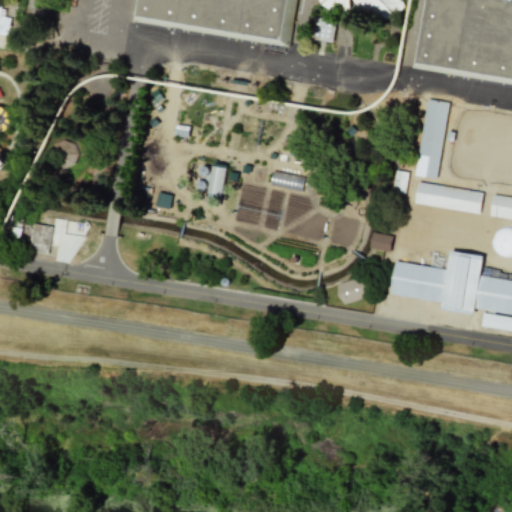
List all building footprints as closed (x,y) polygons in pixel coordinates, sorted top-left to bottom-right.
[(138,0),(292,0),(285,42),(136,16),(138,0)] [(424,0),(511,0),(511,79),(415,66),(424,0)] [(0,3),(1,4),(0,10),(0,17),(10,18),(7,35),(0,34),(0,3)] [(334,20),(314,19),(313,40),(333,41),(334,20)] [(427,99),(415,175),(437,179),(449,103),(427,99)] [(0,131),(7,134),(13,111),(0,106),(0,131)] [(0,152),(9,162),(1,170),(0,168),(0,152)] [(222,196),(226,168),(212,165),(207,193),(222,196)] [(301,191),(304,178),(273,171),(270,185),(301,191)] [(407,172),(395,171),(393,192),(406,193),(407,172)] [(418,181),(415,203),(480,214),(483,193),(418,181)] [(168,209),(171,196),(158,192),(154,206),(168,209)] [(511,197),(493,194),(490,216),(511,219),(511,197)] [(47,253),(51,226),(33,223),(29,250),(47,253)] [(479,276),(511,281),(511,314),(474,308),(473,315),(440,309),(441,302),(389,293),(395,261),(447,270),(449,251),(483,256),(479,276)] [(341,304),(367,297),(362,277),(336,284),(341,304)] [(511,317),(483,313),(481,326),(511,331),(511,317)]
